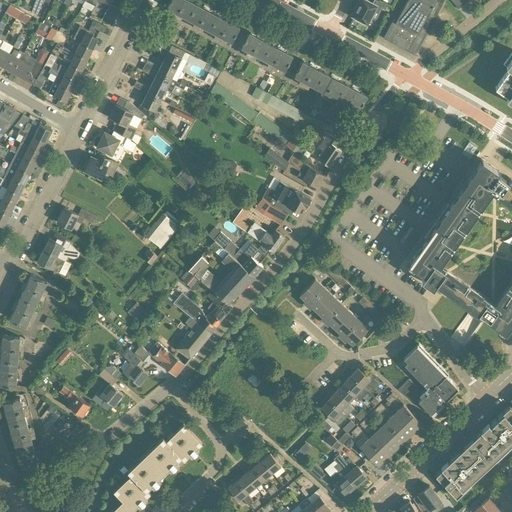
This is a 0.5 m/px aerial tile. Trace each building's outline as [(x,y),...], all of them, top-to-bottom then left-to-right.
[(36,0),(32,12),(37,15),(43,0),(36,0)] [(85,0),(85,1),(94,6),(91,12),(92,13),(98,0),(85,0)] [(98,0),(92,13),(97,15),(100,9),(101,9),(105,2),(110,4),(107,10),(118,15),(120,9),(110,4),(111,0),(98,0)] [(170,0),(167,7),(181,15),(188,19),(196,4),(191,1),(191,0),(170,0)] [(364,22),(367,24),(376,6),(385,11),(388,5),(379,0),(374,0),(373,3),(366,0),(360,0),(352,16),(358,19),(357,20),(363,24),(364,22)] [(406,0),(397,19),(394,18),(383,38),(415,55),(442,4),(435,0),(406,0)] [(450,0),(459,9),(466,2),(468,0),(450,0)] [(213,13),(214,10),(204,5),(203,7),(196,4),(188,19),(210,30),(218,15),(213,13)] [(5,13),(16,19),(21,11),(9,5),(5,13)] [(107,10),(104,15),(115,21),(118,15),(107,10)] [(31,16),(21,11),(16,19),(26,24),(31,16)] [(115,21),(104,15),(101,21),(112,26),(115,21)] [(218,15),(210,30),(231,42),(239,27),(232,23),(234,21),(224,16),(223,18),(218,15)] [(104,26),(93,20),(88,30),(79,26),(73,38),(81,42),(93,49),(104,26)] [(41,22),(38,27),(49,33),(52,28),(43,23),(41,22)] [(49,33),(47,36),(46,38),(51,41),(57,30),(52,28),(49,33)] [(241,47),(248,51),(263,58),(271,44),(266,41),(267,39),(258,33),(256,36),(249,32),(241,47)] [(3,39),(0,45),(10,51),(13,44),(3,39)] [(76,53),(88,59),(93,49),(81,42),(76,53)] [(163,61),(177,68),(182,57),(174,53),(177,48),(166,42),(161,54),(165,56),(163,61)] [(72,61),(70,64),(82,70),(88,59),(76,53),(56,43),(53,49),(64,54),(63,56),(72,61)] [(293,55),(285,52),(287,49),(277,44),(276,46),(271,44),(263,58),(285,70),(293,55)] [(0,65),(2,66),(9,53),(0,48),(0,65)] [(11,54),(9,53),(2,66),(12,72),(24,52),(19,50),(18,51),(14,49),(11,54)] [(24,52),(12,72),(31,83),(34,79),(42,63),(36,59),(24,52)] [(499,84),(504,87),(501,91),(501,90),(501,91),(508,96),(506,99),(511,102),(511,52),(503,65),(509,68),(498,84),(499,84)] [(59,66),(48,60),(45,65),(50,67),(57,71),(65,75),(77,80),(82,70),(70,64),(68,68),(60,64),(59,66)] [(171,79),(177,68),(163,61),(160,66),(155,64),(153,69),(171,79)] [(294,76),(301,80),(316,87),(324,72),(319,70),(320,67),(311,62),(309,65),(302,61),(294,76)] [(155,77),(152,82),(166,89),(172,92),(175,85),(183,90),(185,86),(180,83),(171,79),(153,69),(150,75),(155,77)] [(77,80),(65,75),(57,71),(55,75),(57,76),(54,82),(59,85),(71,91),(77,80)] [(324,72),(316,87),(337,99),(345,84),(340,81),(341,79),(332,74),(331,76),(324,72)] [(204,81),(211,84),(214,76),(208,73),(204,81)] [(42,83),(45,78),(39,75),(36,80),(34,85),(40,88),(42,83)] [(48,93),(66,102),(71,91),(59,85),(54,82),(51,88),(48,93)] [(160,100),(166,89),(152,82),(149,88),(145,85),(142,91),(160,100)] [(215,95),(221,85),(216,82),(210,91),(215,95)] [(360,92),(361,89),(352,84),(350,86),(345,84),(337,99),(359,110),(367,95),(360,92)] [(219,98),(226,89),(221,85),(215,95),(219,98)] [(252,97),(257,99),(261,90),(257,87),(252,97)] [(224,102),(230,92),(226,89),(219,98),(224,102)] [(257,99),(262,102),(267,92),(261,90),(257,99)] [(155,111),(160,100),(142,91),(139,96),(144,98),(141,104),(149,108),(145,115),(153,121),(163,129),(167,124),(157,116),(155,111)] [(228,105),(235,96),(230,92),(224,102),(228,105)] [(262,102),(267,104),(272,95),(267,92),(262,102)] [(267,104),(272,107),(277,98),(272,95),(267,104)] [(233,109),(240,99),(235,96),(228,105),(233,109)] [(272,107),(277,110),(282,101),(277,98),(272,107)] [(238,112),(244,103),(240,99),(233,109),(238,112)] [(129,102),(128,101),(124,108),(117,105),(110,118),(118,121),(113,130),(114,131),(126,137),(128,138),(131,140),(136,128),(128,124),(132,114),(141,119),(144,113),(129,102)] [(277,110),(282,113),(287,103),(282,101),(277,110)] [(0,133),(3,135),(7,130),(20,113),(14,110),(15,109),(4,103),(0,111),(0,133)] [(242,115),(249,106),(244,103),(238,112),(242,115)] [(282,113),(287,115),(292,106),(287,103),(282,113)] [(247,119),(253,110),(249,106),(242,115),(247,119)] [(287,115),(292,118),(297,109),(292,106),(287,115)] [(172,113),(192,123),(195,117),(175,108),(172,113)] [(297,109),(292,118),(298,121),(302,112),(297,109)] [(253,120),(258,113),(253,110),(247,119),(251,122),(253,120)] [(258,124),(264,115),(259,112),(258,113),(253,120),(257,123),(258,124)] [(30,118),(23,114),(20,118),(14,126),(20,128),(19,129),(26,133),(46,142),(52,130),(40,124),(38,128),(27,123),(28,122),(30,118)] [(263,127),(268,119),(264,115),(258,124),(261,127),(263,127)] [(267,131),(273,123),(268,119),(263,127),(267,131)] [(261,127),(258,124),(257,123),(253,130),(255,132),(257,129),(257,128),(262,128),(261,127)] [(272,135),(278,126),(273,123),(267,131),(272,135)] [(179,138),(183,140),(190,126),(186,124),(179,138)] [(178,133),(174,126),(169,128),(173,135),(178,133)] [(277,138),(283,130),(278,126),(272,135),(277,138)] [(28,147),(40,153),(46,142),(26,133),(19,129),(17,133),(24,136),(21,142),(20,142),(28,147)] [(281,142),(287,134),(283,130),(277,138),(281,142)] [(97,147),(111,154),(110,156),(116,159),(119,158),(124,148),(123,146),(122,145),(126,137),(114,131),(111,136),(104,132),(101,137),(100,137),(101,138),(97,147)] [(343,142),(327,134),(324,131),(323,133),(323,134),(323,137),(324,138),(318,147),(323,151),(318,158),(330,168),(342,151),(338,148),(343,142)] [(286,146),(292,137),(287,134),(281,142),(286,146)] [(298,155),(305,146),(293,136),(292,137),(286,146),(298,155)] [(9,150),(19,155),(35,163),(40,153),(28,147),(20,142),(17,148),(12,145),(9,150)] [(264,154),(274,161),(279,154),(270,147),(264,154)] [(84,170),(93,174),(94,176),(97,177),(99,177),(101,178),(104,172),(112,176),(118,163),(99,154),(96,159),(90,156),(88,159),(89,160),(88,163),(86,163),(85,167),(85,168),(84,170)] [(279,154),(274,161),(285,170),(288,164),(289,162),(288,161),(279,154)] [(30,174),(35,163),(19,155),(14,166),(10,163),(9,164),(30,174)] [(302,158),(300,157),(294,167),(300,170),(297,176),(316,187),(324,174),(310,167),(310,166),(304,162),(302,158)] [(481,159),(408,263),(425,275),(421,280),(423,281),(423,280),(431,286),(433,287),(436,283),(479,313),(480,312),(488,318),(487,319),(505,332),(511,322),(511,180),(508,178),(507,179),(499,174),(500,172),(481,159)] [(227,161),(227,162),(225,161),(223,168),(225,169),(225,170),(234,173),(237,163),(227,161)] [(0,172),(25,185),(30,174),(9,164),(7,169),(0,165),(0,172)] [(193,177),(183,168),(175,176),(191,190),(199,182),(198,181),(204,173),(200,169),(193,177)] [(7,189),(19,195),(25,185),(0,172),(0,177),(2,179),(0,183),(0,185),(1,186),(7,189)] [(310,198),(295,189),(290,186),(280,181),(274,191),(268,187),(262,197),(263,198),(270,203),(274,206),(277,200),(302,213),(310,198)] [(19,195),(7,189),(2,200),(14,206),(19,195)] [(254,191),(233,221),(246,230),(250,224),(243,219),(260,195),(254,191)] [(287,214),(274,206),(270,203),(263,198),(262,197),(256,209),(262,214),(281,224),(281,223),(287,214)] [(0,198),(0,211),(9,216),(14,206),(2,200),(0,198)] [(97,217),(81,208),(81,209),(83,210),(80,216),(65,208),(57,222),(71,228),(75,221),(81,224),(83,218),(94,223),(97,217)] [(167,210),(164,214),(163,213),(145,235),(161,249),(179,227),(177,225),(181,222),(167,210)] [(0,225),(3,227),(9,216),(0,211),(0,225)] [(254,223),(251,227),(248,232),(271,250),(274,252),(285,236),(276,229),(272,235),(265,230),(254,223)] [(215,227),(208,235),(214,240),(221,232),(215,227)] [(221,232),(214,240),(228,253),(254,276),(263,266),(259,263),(266,255),(252,243),(243,253),(233,244),(234,243),(221,232)] [(49,238),(43,250),(56,257),(65,261),(68,256),(72,258),(74,258),(77,257),(78,255),(79,252),(69,244),(71,241),(57,233),(53,240),(49,238)] [(210,247),(214,250),(219,245),(215,241),(210,247)] [(158,257),(149,249),(144,254),(145,255),(143,258),(151,265),(158,257)] [(53,263),(56,257),(43,250),(37,262),(53,269),(55,264),(53,263)] [(254,276),(228,253),(223,259),(233,267),(220,283),(201,266),(207,259),(202,255),(188,269),(189,270),(199,277),(215,291),(229,302),(254,276)] [(343,278),(328,265),(324,269),(339,284),(341,286),(346,281),(343,278)] [(62,281),(65,276),(55,271),(52,275),(62,281)] [(191,272),(184,281),(192,288),(199,279),(191,272)] [(23,292),(21,296),(36,304),(46,281),(31,274),(28,282),(25,280),(20,291),(23,292)] [(312,307),(317,312),(333,295),(315,279),(300,295),(305,300),(303,302),(305,300),(312,307),(310,309),(312,307)] [(172,306),(175,303),(190,315),(211,332),(233,305),(229,302),(215,291),(210,297),(214,300),(207,308),(211,310),(206,316),(199,310),(199,309),(180,294),(176,299),(168,293),(163,299),(172,306)] [(330,324),(335,328),(350,312),(333,295),(317,312),(322,316),(320,318),(321,319),(323,317),(330,323),(328,325),(328,326),(330,324)] [(16,300),(15,303),(11,310),(14,311),(10,319),(26,326),(36,304),(21,296),(18,301),(16,300)] [(358,302),(361,304),(377,319),(381,314),(363,297),(358,302)] [(77,314),(81,308),(68,301),(64,306),(77,314)] [(146,311),(137,303),(131,310),(140,318),(146,311)] [(116,315),(112,311),(107,317),(112,321),(116,315)] [(353,345),(362,335),(368,328),(350,312),(335,328),(340,333),(338,335),(340,333),(347,340),(345,342),(346,342),(347,340),(353,345)] [(180,341),(176,346),(191,357),(211,332),(190,315),(185,322),(191,327),(180,341)] [(169,325),(171,321),(165,316),(162,320),(169,325)] [(0,353),(1,354),(1,360),(18,361),(19,337),(3,335),(2,343),(0,343),(0,353)] [(148,352),(154,356),(176,375),(185,364),(170,351),(170,352),(157,341),(148,352)] [(409,379),(398,389),(417,405),(419,402),(433,416),(439,410),(437,407),(441,403),(440,401),(443,398),(445,401),(454,392),(454,384),(445,375),(442,371),(444,369),(432,357),(430,360),(423,352),(425,349),(419,343),(403,358),(407,362),(404,364),(427,387),(420,394),(416,390),(418,388),(409,379)] [(148,373),(138,365),(142,361),(143,361),(149,354),(153,357),(154,356),(148,352),(140,345),(133,352),(128,348),(123,355),(130,362),(123,371),(139,384),(148,373)] [(67,348),(56,360),(60,364),(71,352),(67,348)] [(0,365),(0,384),(16,386),(18,361),(1,360),(0,366),(0,365)] [(121,371),(110,362),(105,368),(116,377),(121,371)] [(348,373),(363,387),(369,393),(378,382),(374,379),(376,376),(371,372),(367,376),(358,367),(353,372),(351,370),(348,373)] [(113,383),(117,379),(104,368),(100,372),(113,383)] [(355,395),(363,387),(348,373),(348,374),(350,376),(346,380),(344,378),(341,381),(355,395)] [(348,403),(355,395),(341,381),(337,385),(339,387),(335,391),(348,403)] [(30,389),(42,397),(46,391),(34,383),(30,389)] [(97,392),(102,396),(114,406),(123,394),(111,384),(107,389),(102,385),(97,392)] [(84,415),(87,410),(86,410),(90,405),(64,386),(60,391),(67,396),(66,397),(72,401),(69,405),(82,416),(83,414),(84,415)] [(340,411),(348,403),(335,391),(331,396),(329,394),(326,397),(340,411)] [(389,403),(396,397),(392,393),(385,399),(387,401),(389,403)] [(345,415),(340,411),(326,397),(323,401),(325,403),(320,407),(339,425),(347,417),(345,415)] [(6,421),(8,420),(10,426),(26,421),(20,398),(3,402),(6,410),(3,410),(6,421)] [(49,403),(46,408),(52,412),(55,407),(49,403)] [(380,404),(374,410),(379,414),(385,408),(380,404)] [(413,432),(418,428),(422,424),(403,404),(395,413),(413,432)] [(511,444),(511,408),(509,405),(489,424),(488,423),(481,429),(481,428),(480,429),(481,430),(441,467),(442,468),(435,474),(444,484),(445,483),(448,487),(447,488),(456,497),(470,484),(469,482),(495,458),(496,459),(511,444)] [(379,414),(374,410),(368,416),(372,420),(379,414)] [(386,421),(405,441),(413,432),(395,413),(386,421)] [(359,424),(361,426),(364,428),(370,422),(366,418),(359,424)] [(319,424),(326,430),(330,425),(323,419),(319,424)] [(346,432),(347,433),(355,425),(350,420),(342,428),(346,432)] [(9,432),(9,434),(12,442),(14,442),(16,449),(33,445),(26,421),(10,426),(11,431),(9,432)] [(405,441),(386,421),(377,430),(396,449),(405,441)] [(184,460),(186,459),(191,454),(194,456),(198,452),(195,450),(202,443),(183,424),(166,440),(166,441),(181,457),(184,460)] [(361,431),(359,428),(357,426),(351,432),(355,437),(361,431)] [(387,457),(391,454),(396,449),(377,430),(369,438),(387,457)] [(342,444),(337,441),(329,434),(325,440),(337,450),(342,444)] [(164,473),(168,469),(171,467),(173,469),(177,465),(175,463),(181,457),(166,441),(166,440),(163,437),(145,454),(164,473)] [(378,466),(384,461),(387,457),(369,438),(360,447),(378,466)] [(16,449),(18,455),(15,455),(18,466),(21,465),(23,473),(39,468),(33,445),(16,449)] [(306,456),(299,450),(295,454),(302,460),(306,456)] [(259,458),(261,460),(272,474),(281,466),(270,453),(265,457),(263,454),(259,458)] [(147,490),(151,486),(153,483),(156,486),(160,482),(157,479),(164,473),(145,454),(128,470),(132,474),(147,490)] [(333,458),(338,464),(356,485),(366,476),(350,457),(345,461),(339,454),(333,458)] [(264,480),(272,474),(261,460),(257,464),(255,461),(251,464),(264,480)] [(256,487),(264,480),(251,464),(247,468),(249,470),(245,474),(256,487)] [(314,464),(309,470),(320,480),(325,475),(314,464)] [(335,467),(338,470),(331,476),(345,494),(356,485),(338,464),(335,467)] [(150,493),(147,490),(132,474),(114,490),(123,500),(133,510),(139,504),(142,506),(146,502),(143,500),(150,493)] [(247,494),(256,487),(245,474),(240,477),(238,475),(234,478),(247,494)] [(234,485),(229,489),(238,501),(242,498),(249,506),(251,504),(255,509),(258,506),(254,501),(247,494),(234,478),(231,481),(234,485)] [(430,509),(431,511),(435,511),(444,506),(441,501),(430,486),(418,494),(429,509),(430,509)] [(308,494),(302,487),(300,488),(306,496),(308,494)] [(315,491),(319,495),(311,502),(318,511),(326,511),(331,509),(331,508),(330,508),(326,503),(331,499),(320,487),(315,491)] [(495,511),(498,510),(489,498),(476,509),(478,511),(495,511)] [(217,511),(233,511),(236,510),(230,499),(216,509),(217,511)] [(110,511),(135,511),(133,510),(123,500),(110,511)] [(417,511),(409,501),(400,508),(402,511),(417,511)] [(318,511),(311,502),(302,509),(304,511),(318,511)]
